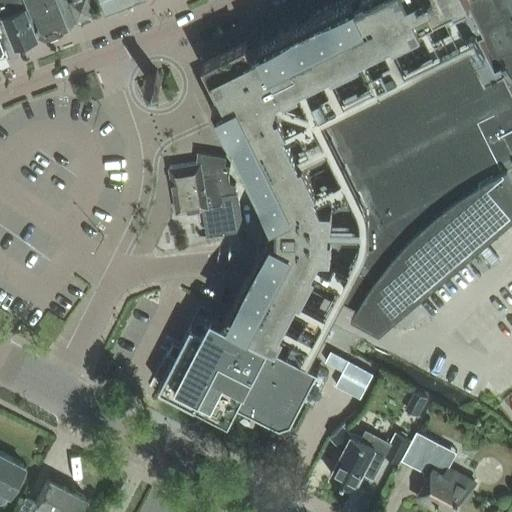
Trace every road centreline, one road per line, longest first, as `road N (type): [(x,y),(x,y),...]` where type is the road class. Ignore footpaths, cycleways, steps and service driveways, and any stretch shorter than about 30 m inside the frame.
road 1 (residential): [(63,389),(145,198),(142,124),(118,90),(106,52)]
road 2 (secondary): [(292,511),(63,389)]
road 3 (residential): [(106,52),(242,0)]
